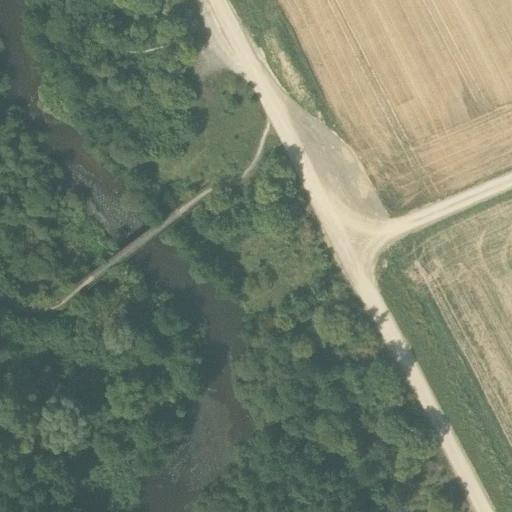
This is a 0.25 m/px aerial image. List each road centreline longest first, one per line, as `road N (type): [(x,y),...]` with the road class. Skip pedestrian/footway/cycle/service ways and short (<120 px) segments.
road 1 (track): [(488,511),(272,103)]
road 2 (track): [(346,245),(511,169)]
